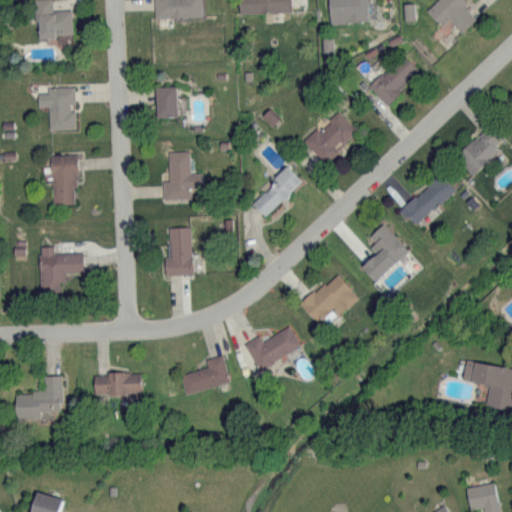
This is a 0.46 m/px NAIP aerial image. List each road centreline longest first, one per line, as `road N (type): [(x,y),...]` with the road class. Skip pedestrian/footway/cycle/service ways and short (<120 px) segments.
road 1 (residential): [(511,44),(221,311),(128,327),(0,332)]
road 2 (residential): [(128,327),(114,0)]
